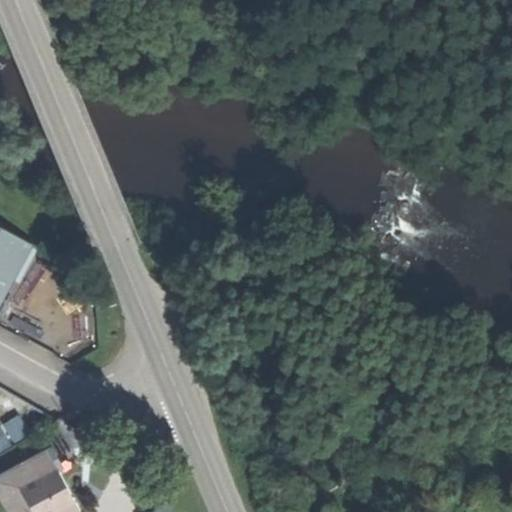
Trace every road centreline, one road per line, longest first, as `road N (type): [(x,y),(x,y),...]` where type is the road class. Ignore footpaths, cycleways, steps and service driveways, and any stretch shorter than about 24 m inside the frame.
road 1 (tertiary): [(14,0),(177,386)]
road 2 (unclassified): [(177,386),(137,398),(86,397),(0,350)]
road 3 (tertiary): [(177,386),(230,511)]
